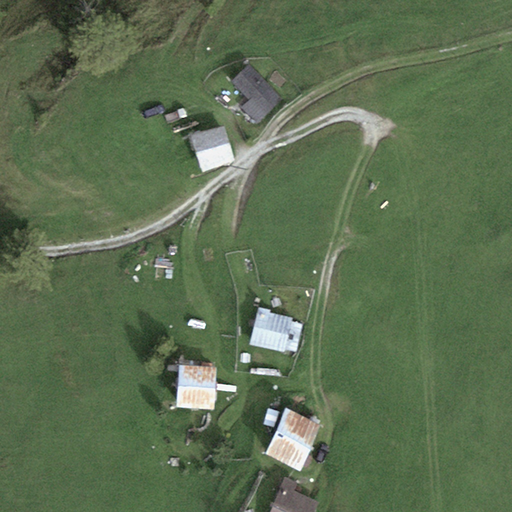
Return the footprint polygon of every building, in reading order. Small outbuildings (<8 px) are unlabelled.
[(249,64),(231,81),(249,100),(242,107),(258,123),(283,99),(249,64)] [(224,125),(191,135),(202,172),(235,162),(224,125)] [(293,317),(258,309),(250,345),(285,353),(286,349),(297,352),(303,324),(292,322),(293,317)] [(217,367),(180,364),(177,408),(214,410),(217,367)] [(321,423),(286,408),(265,454),(301,470),(321,423)] [(298,483),(285,477),(269,511),(314,511),(319,502),(294,491),(298,483)]
